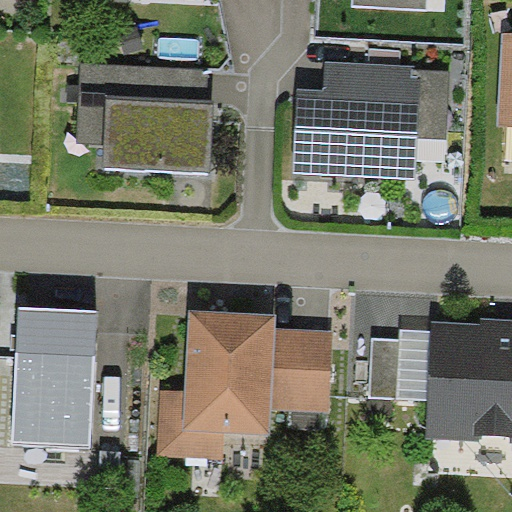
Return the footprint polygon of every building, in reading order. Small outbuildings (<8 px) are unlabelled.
[(354,0),(354,7),(428,10),(428,0),(354,0)] [(511,33),(502,33),(498,126),(511,126),(511,33)] [(415,66),(325,61),(323,91),(298,89),(293,174),(414,180),(416,139),(447,140),(451,72),(414,70),(415,66)] [(209,71),(81,63),(76,143),(106,145),(105,167),(209,173),(213,105),(207,104),(209,71)] [(92,450),(96,320),(18,317),(14,448),(92,450)] [(270,416),(328,418),(330,339),(273,337),(274,321),(188,318),(185,399),(161,398),(159,458),(219,460),(220,436),(270,437),(270,416)] [(511,325),(428,322),(423,436),(511,439),(511,325)]
